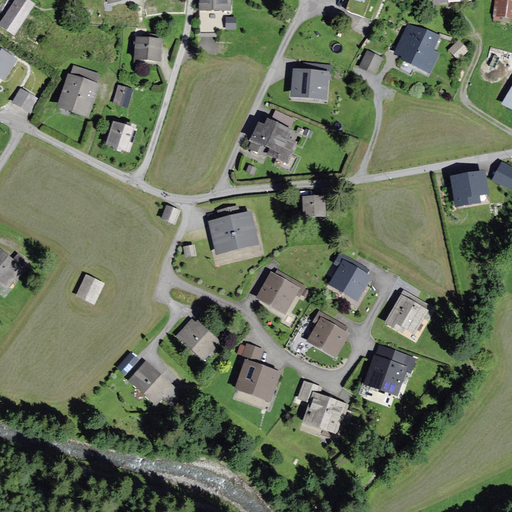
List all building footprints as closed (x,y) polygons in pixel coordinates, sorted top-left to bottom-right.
[(200,0),(200,12),(231,12),(230,0),(200,0)] [(368,0),(350,0),(347,11),(363,16),(368,0)] [(511,0),(496,0),(495,18),(511,19),(511,0)] [(432,52),(438,38),(408,26),(396,54),(404,58),(403,61),(430,73),(438,55),(432,52)] [(161,43),(138,41),(136,62),(159,63),(161,43)] [(467,51),(459,43),(450,51),(457,59),(467,51)] [(12,59),(0,52),(0,78),(5,81),(13,67),(9,65),(12,59)] [(380,60),(367,53),(360,68),(373,74),(380,60)] [(327,76),(294,73),(292,99),(325,101),(327,76)] [(87,119),(97,86),(68,77),(58,110),(87,119)] [(131,91),(118,88),(114,104),(126,107),(131,91)] [(511,110),(511,90),(503,106),(511,110)] [(37,100),(21,92),(14,105),(30,113),(37,100)] [(276,109),(272,117),(291,126),(295,118),(276,109)] [(289,142),(292,134),(268,123),(265,130),(258,127),(249,149),(287,165),(296,145),(289,142)] [(129,154),(136,129),(127,126),(126,129),(114,125),(107,147),(129,154)] [(511,185),(511,169),(502,164),(493,181),(510,190),(511,185)] [(484,175),(451,180),(456,208),(489,202),(484,175)] [(324,218),(323,200),(304,201),(306,219),(324,218)] [(167,208),(162,220),(174,225),(179,213),(167,208)] [(258,246),(250,214),(240,217),(237,208),(219,213),(221,221),(209,224),(217,257),(239,251),(258,246)] [(12,262),(0,252),(0,283),(7,289),(27,263),(17,255),(12,262)] [(360,267),(341,256),(336,265),(340,267),(330,287),(357,302),(371,279),(365,276),(368,271),(360,267)] [(304,288),(278,272),(275,277),(271,275),(257,300),(270,307),(284,315),(295,295),(299,297),(304,288)] [(102,286),(87,278),(78,297),(93,305),(102,286)] [(434,310),(404,293),(386,325),(403,334),(405,330),(414,335),(424,318),(428,320),(434,310)] [(347,329),(320,313),(314,324),(318,326),(308,343),(316,348),(335,359),(348,336),(344,334),(347,329)] [(196,323),(192,320),(177,336),(204,359),(220,342),(197,321),(196,323)] [(270,399),(280,372),(258,364),(263,350),(247,344),(240,365),(244,366),(236,388),(270,399)] [(411,370),(415,359),(380,346),(366,382),(397,393),(406,368),(411,370)] [(138,361),(131,354),(119,367),(126,374),(138,361)] [(171,385),(146,363),(130,380),(156,403),(162,396),(171,385)] [(319,395),(321,389),(305,383),(300,398),(311,403),(304,421),(336,432),(347,405),(319,395)]
